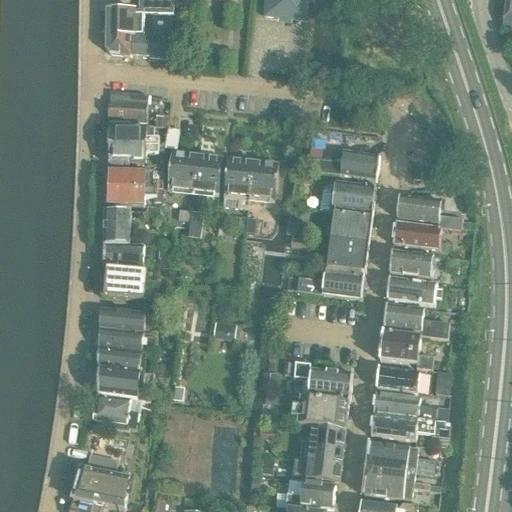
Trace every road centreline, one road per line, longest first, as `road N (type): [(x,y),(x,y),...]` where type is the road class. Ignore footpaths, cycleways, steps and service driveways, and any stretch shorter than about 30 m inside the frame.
road 1 (residential): [(90,71),(395,114),(344,511)]
road 2 (primary): [(486,511),(506,310),(504,250),(485,146),(437,0)]
road 3 (residential): [(51,511),(80,275),(90,71)]
